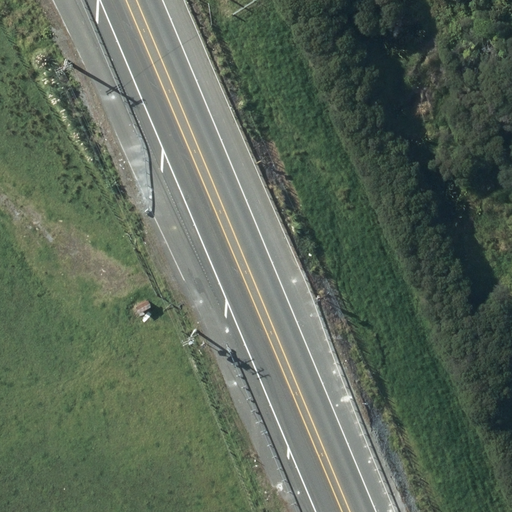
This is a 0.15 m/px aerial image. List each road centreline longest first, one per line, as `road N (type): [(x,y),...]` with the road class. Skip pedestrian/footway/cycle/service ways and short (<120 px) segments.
road 1 (primary): [(312,453),(210,306),(63,0)]
road 2 (primary): [(113,0),(312,453)]
